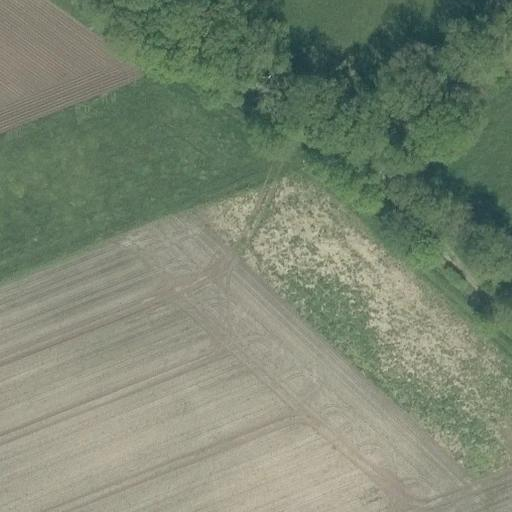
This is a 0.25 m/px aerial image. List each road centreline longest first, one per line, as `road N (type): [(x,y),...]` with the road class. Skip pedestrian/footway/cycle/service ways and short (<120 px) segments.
road 1 (track): [(355,171),(120,0)]
road 2 (track): [(511,316),(355,171)]
road 3 (track): [(355,171),(511,43)]
